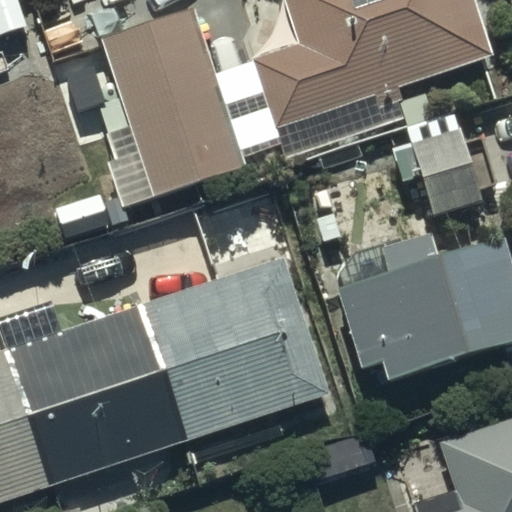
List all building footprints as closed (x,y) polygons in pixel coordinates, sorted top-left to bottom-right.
[(258,0),(275,49),(231,63),(253,130),(466,61),(445,0),(258,0)] [(191,21),(101,51),(150,214),(241,184),(191,21)] [(455,124),(406,138),(428,214),(477,199),(455,124)] [(385,274),(332,289),(357,373),(379,367),(384,382),(511,343),(511,285),(498,240),(431,261),(424,238),(378,251),(385,274)] [(280,272),(0,364),(0,511),(24,511),(324,412),(280,272)] [(511,511),(511,420),(441,445),(463,508),(450,511),(511,511)]
